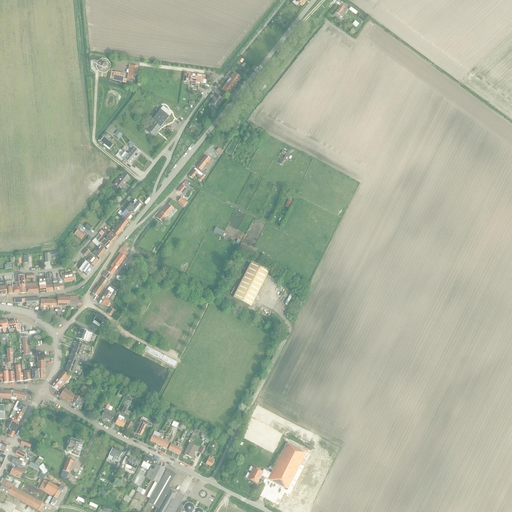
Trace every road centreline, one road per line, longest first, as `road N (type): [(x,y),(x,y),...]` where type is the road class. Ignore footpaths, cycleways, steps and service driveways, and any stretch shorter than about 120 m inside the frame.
road 1 (residential): [(269,511),(41,391)]
road 2 (residential): [(0,275),(70,264),(163,151)]
road 3 (residential): [(150,203),(260,66)]
road 4 (residential): [(0,297),(83,284),(123,238)]
road 5 (residential): [(92,304),(167,199)]
road 6 (track): [(139,179),(93,140),(96,74)]
